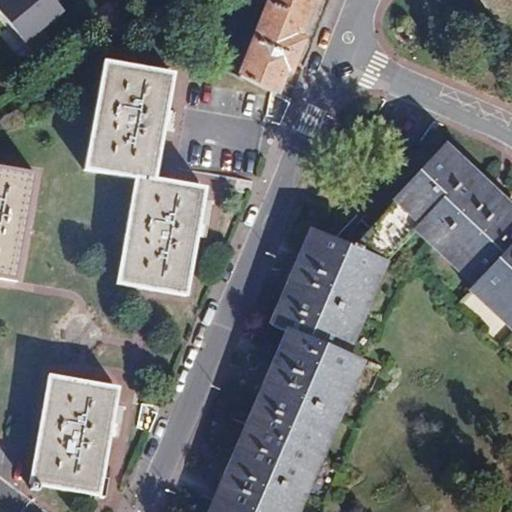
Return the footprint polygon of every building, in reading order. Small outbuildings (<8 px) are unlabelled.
[(0,0),(0,22),(20,44),(61,8),(53,0),(0,0)] [(317,0),(318,0),(317,0),(269,0),(239,77),(275,95),(284,70),(289,72),(301,42),(297,40),(312,0),(317,0)] [(511,0),(480,0),(511,47),(511,0)] [(88,16),(97,29),(117,14),(109,2),(88,16)] [(93,32),(97,29),(88,16),(84,19),(93,32)] [(172,75),(103,63),(85,169),(135,178),(117,283),(185,296),(204,189),(153,180),(172,75)] [(351,143),(365,149),(371,133),(358,128),(351,143)] [(428,242),(449,262),(458,252),(468,262),(464,266),(479,280),(474,285),(488,298),(493,294),(503,303),(493,314),(511,331),(511,209),(443,145),(393,200),(394,201),(352,248),(311,230),(271,324),(286,331),(208,511),(297,511),(313,475),(301,469),(308,452),(316,434),(328,439),(348,393),(335,388),(340,375),(346,377),(354,359),(345,355),(386,261),(415,230),(414,229),(423,219),(437,232),(428,242)] [(0,278),(16,281),(35,175),(0,168),(0,278)] [(423,219),(414,229),(415,230),(428,242),(437,232),(423,219)] [(458,252),(449,262),(473,285),(474,285),(479,280),(464,266),(468,262),(458,252)] [(488,298),(474,285),(473,285),(469,290),(493,314),(503,303),(493,294),(488,298)] [(335,388),(348,393),(361,362),(354,359),(346,377),(340,375),(335,388)] [(30,483),(31,484),(30,489),(38,491),(39,485),(98,496),(116,389),(48,377),(30,483)] [(328,439),(316,434),(308,452),(321,457),(328,439)] [(321,457),(308,452),(301,469),(313,475),(321,457)]
